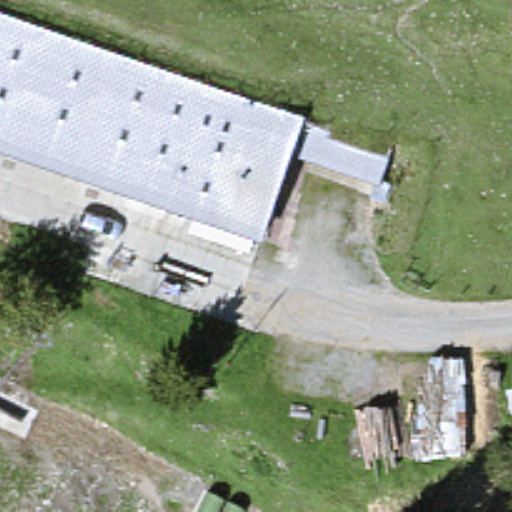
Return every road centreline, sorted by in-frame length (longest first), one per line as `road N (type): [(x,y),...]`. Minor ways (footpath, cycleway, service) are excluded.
road 1 (track): [(386,336),(0,191)]
road 2 (track): [(511,334),(386,336)]
